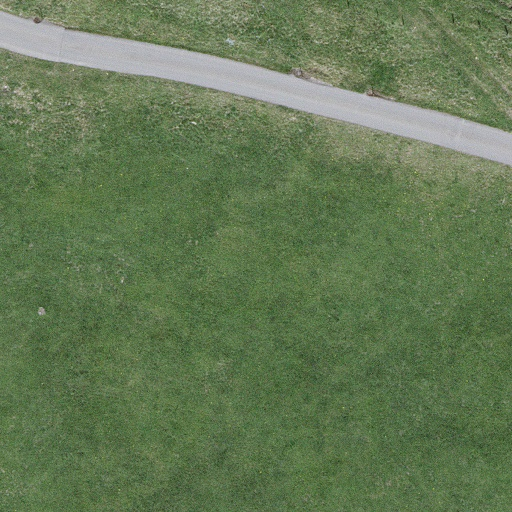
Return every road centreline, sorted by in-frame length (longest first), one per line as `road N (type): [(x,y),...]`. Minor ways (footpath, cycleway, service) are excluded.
road 1 (track): [(0,33),(241,81),(511,155)]
road 2 (track): [(511,124),(478,80),(386,0)]
